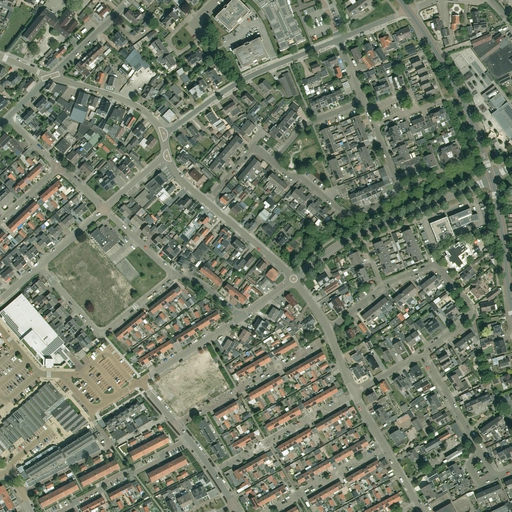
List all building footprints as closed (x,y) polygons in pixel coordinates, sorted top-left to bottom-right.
[(221,13),(217,17),(218,18),(219,19),(218,20),(223,25),(228,30),(229,29),(230,30),(231,31),(235,27),(239,24),(237,22),(239,20),(241,18),(242,20),(247,15),(250,12),(244,5),(238,0),(235,0),(235,1),(234,0),(233,0),(230,3),(227,7),(228,7),(227,9),(226,10),(225,9),(221,13)] [(260,8),(261,10),(262,11),(264,14),(265,16),(267,19),(270,25),(281,52),(290,48),(289,47),(296,44),(297,45),(305,41),(292,14),(290,15),(289,12),(287,6),(285,0),(252,0),(256,3),(258,6),(260,8)] [(370,6),(366,0),(360,0),(359,1),(364,9),(368,6),(369,7),(370,6)] [(359,1),(353,5),(359,14),(361,12),(360,12),(364,9),(359,1)] [(103,5),(98,10),(102,13),(103,12),(107,15),(110,12),(103,5)] [(359,14),(353,5),(347,10),(353,17),(357,14),(357,15),(359,14)] [(168,16),(174,22),(178,18),(177,17),(181,13),(175,7),(173,9),(174,10),(168,16)] [(53,13),(46,8),(23,36),(30,42),(46,22),(66,39),(72,31),(78,23),(72,18),(75,14),(68,8),(58,21),(54,18),(55,17),(51,14),(53,13)] [(102,13),(98,10),(96,8),(93,11),(95,12),(95,13),(102,20),(107,15),(103,12),(102,13)] [(135,16),(129,10),(125,15),(135,24),(139,20),(140,21),(143,17),(138,12),(135,16)] [(0,13),(0,14),(0,16),(1,17),(6,19),(9,20),(12,13),(9,11),(7,16),(4,15),(5,12),(2,11),(1,13),(0,13)] [(149,16),(147,13),(145,12),(142,15),(147,20),(144,24),(146,27),(152,23),(149,19),(149,18),(150,17),(149,16)] [(174,22),(168,16),(163,21),(162,20),(160,22),(166,28),(170,24),(171,25),(174,22)] [(435,28),(436,31),(439,30),(439,27),(441,27),(441,26),(442,25),(443,24),(442,22),(441,21),(440,22),(439,19),(433,20),(435,28)] [(479,22),(473,23),(474,30),(486,29),(485,22),(479,23),(479,22)] [(404,44),(408,42),(406,38),(412,36),(408,27),(401,30),(402,31),(396,34),(401,45),(404,44)] [(127,42),(125,40),(118,32),(115,35),(116,36),(111,41),(117,48),(119,45),(121,48),(127,42)] [(77,33),(73,37),(77,41),(82,37),(77,33)] [(480,38),(471,42),(472,45),(473,48),(472,48),(477,55),(482,62),(500,48),(501,49),(502,50),(510,44),(509,43),(509,41),(508,40),(507,40),(506,39),(505,37),(504,38),(502,36),(500,33),(497,36),(493,39),(492,40),(491,37),(490,34),(480,38)] [(149,41),(146,36),(133,46),(136,50),(149,41)] [(395,42),(392,44),(389,36),(386,37),(379,39),(381,43),(383,49),(385,48),(387,52),(394,49),(395,50),(398,49),(395,42)] [(235,50),(236,53),(235,54),(241,66),(242,66),(244,69),(254,64),(254,62),(257,61),(257,62),(266,58),(265,57),(268,55),(260,38),(250,43),(250,45),(245,47),(245,46),(235,50)] [(151,44),(158,53),(164,48),(158,39),(151,44)] [(108,43),(105,46),(111,51),(114,49),(108,43)] [(364,47),(363,47),(364,49),(364,50),(366,50),(367,53),(368,56),(369,55),(370,55),(371,57),(372,59),(375,57),(378,56),(381,61),(384,65),(387,64),(390,63),(389,61),(388,60),(388,59),(384,54),(380,48),(377,50),(374,52),(372,48),(370,43),(367,44),(364,46),(364,47)] [(502,50),(500,48),(482,62),(486,67),(490,72),(496,80),(511,71),(511,63),(509,60),(511,58),(511,45),(510,44),(502,50)] [(101,57),(103,59),(106,56),(102,52),(104,51),(99,45),(94,49),(101,57)] [(405,48),(408,54),(416,51),(413,45),(405,48)] [(57,48),(55,51),(56,53),(54,56),(57,59),(60,57),(66,51),(62,47),(59,50),(57,48)] [(362,57),(358,48),(351,51),(357,65),(359,64),(357,59),(362,57)] [(55,51),(54,50),(53,51),(51,49),(44,56),(46,58),(51,53),(52,54),(46,60),(48,61),(45,64),(50,70),(59,61),(57,59),(54,56),(56,53),(55,51)] [(94,49),(89,53),(95,59),(97,57),(99,59),(98,59),(100,62),(103,59),(101,57),(94,49)] [(133,69),(134,68),(139,63),(145,70),(149,66),(135,49),(134,49),(134,50),(132,52),(130,53),(125,60),(133,69)] [(205,57),(200,49),(196,52),(196,53),(186,60),(190,66),(197,61),(198,62),(205,57)] [(459,59),(465,56),(462,50),(456,52),(459,59)] [(89,53),(85,58),(92,65),(91,66),(93,68),(96,66),(92,61),(93,60),(97,65),(98,63),(95,59),(89,53)] [(158,58),(156,59),(157,61),(159,62),(160,63),(161,64),(163,64),(164,63),(165,63),(167,66),(169,69),(167,70),(169,72),(171,70),(174,68),(173,66),(174,65),(175,64),(172,60),(169,55),(167,56),(166,58),(164,56),(163,54),(160,57),(158,58)] [(370,60),(368,57),(367,55),(361,59),(369,70),(375,66),(370,60)] [(339,66),(338,63),(336,57),(329,60),(331,66),(334,65),(335,67),(339,66)] [(92,65),(85,58),(80,62),(85,68),(88,65),(92,70),(93,68),(91,66),(92,65)] [(85,76),(89,72),(85,68),(80,62),(75,66),(78,69),(77,70),(79,72),(80,71),(80,72),(81,71),(85,76)] [(320,78),(328,75),(326,70),(324,68),(320,69),(318,64),(311,67),(314,73),(317,72),(318,74),(319,74),(320,78)] [(115,72),(119,68),(116,65),(112,71),(107,67),(104,71),(109,76),(113,71),(115,72)] [(95,70),(98,73),(96,82),(102,84),(104,74),(99,73),(101,68),(99,66),(95,70)] [(122,66),(117,71),(125,78),(129,73),(127,71),(122,66)] [(179,76),(185,73),(182,68),(176,72),(179,76)] [(339,68),(334,70),(338,79),(343,77),(339,68)] [(210,77),(216,85),(222,81),(221,81),(222,80),(223,79),(221,76),(220,76),(219,77),(216,73),(213,69),(210,72),(212,76),(210,77)] [(371,74),(376,72),(375,69),(370,71),(370,70),(368,71),(369,72),(366,73),(368,80),(372,79),(369,73),(371,72),(371,74)] [(292,96),(293,97),(297,95),(289,73),(284,75),(285,77),(279,80),(283,87),(284,87),(288,98),(292,96)] [(20,80),(21,79),(16,74),(8,81),(13,86),(18,82),(19,82),(20,80)] [(109,82),(107,86),(111,87),(115,88),(116,84),(118,80),(116,79),(116,78),(116,77),(116,76),(113,75),(111,74),(110,76),(110,77),(109,82)] [(500,85),(511,80),(508,74),(497,80),(500,85)] [(151,80),(148,85),(150,86),(153,82),(159,77),(157,75),(151,80)] [(390,84),(394,83),(396,89),(403,86),(402,85),(405,84),(403,78),(400,79),(399,77),(395,79),(394,76),(388,78),(390,84)] [(0,84),(2,87),(3,88),(8,82),(4,78),(0,82),(0,84)] [(384,85),(381,86),(385,94),(391,91),(389,87),(388,83),(387,83),(386,81),(386,78),(385,78),(384,79),(382,79),(383,82),(384,85)] [(18,88),(21,90),(23,88),(28,92),(36,83),(31,79),(26,85),(24,82),(18,88)] [(199,84),(194,87),(200,96),(205,93),(203,89),(207,87),(202,80),(198,82),(199,84)] [(265,81),(259,85),(266,93),(272,88),(265,81)] [(49,83),(45,89),(54,95),(55,92),(58,94),(59,92),(63,95),(67,88),(55,85),(50,82),(49,83)] [(385,94),(381,86),(378,87),(376,82),(372,83),(374,88),(375,88),(378,96),(385,94)] [(167,91),(165,93),(170,98),(172,96),(173,97),(169,101),(177,109),(184,102),(179,97),(180,96),(178,95),(180,93),(186,98),(187,97),(174,84),(170,89),(173,92),(172,94),(169,90),(168,91),(167,91)] [(164,94),(165,93),(167,91),(169,89),(165,85),(158,93),(162,96),(164,94)] [(142,97),(147,101),(150,97),(151,97),(152,95),(152,94),(154,90),(148,86),(148,87),(146,86),(142,93),(144,94),(142,97)] [(511,109),(494,86),(482,96),(494,113),(491,115),(511,142),(511,109)] [(200,96),(194,87),(188,92),(192,97),(193,96),(195,100),(200,96)] [(344,90),(344,88),(340,89),(340,90),(335,92),(339,101),(344,98),(343,96),(347,95),(344,90)] [(335,92),(330,95),(333,103),(339,101),(335,92)] [(75,103),(70,117),(69,119),(82,124),(88,110),(83,108),(84,107),(85,105),(86,102),(85,102),(86,100),(89,102),(91,97),(88,96),(80,93),(77,99),(76,103),(75,102),(75,103)] [(255,100),(255,101),(247,93),(242,98),(249,106),(251,108),(257,102),(255,100)] [(325,96),(324,97),(328,105),(330,104),(333,103),(330,95),(329,94),(329,93),(327,93),(326,94),(326,95),(327,96),(325,96)] [(271,95),(266,100),(270,104),(275,99),(271,95)] [(320,95),(317,96),(322,108),(328,105),(324,97),(322,98),(320,95)] [(312,99),(309,101),(310,105),(312,109),(314,108),(315,107),(316,108),(316,110),(317,110),(317,111),(319,110),(320,110),(320,109),(322,108),(320,102),(317,96),(316,97),(314,97),(315,98),(312,99)] [(70,117),(75,103),(70,101),(69,104),(59,97),(56,102),(59,104),(66,109),(64,113),(68,117),(70,117)] [(97,99),(91,97),(89,102),(86,100),(85,102),(86,102),(85,105),(94,108),(97,99)] [(39,103),(47,111),(50,114),(51,112),(51,111),(48,107),(50,105),(48,103),(43,98),(39,103)] [(270,104),(265,100),(261,103),(266,108),(270,104)] [(98,109),(97,113),(101,115),(101,113),(106,115),(108,109),(109,109),(110,105),(110,104),(103,101),(100,110),(98,109)] [(171,106),(166,101),(161,107),(157,111),(161,115),(161,114),(161,115),(171,106)] [(47,111),(39,103),(34,107),(39,112),(42,109),(45,113),(47,111)] [(227,114),(230,112),(233,117),(240,113),(234,103),(224,109),(227,114)] [(253,117),(254,119),(255,119),(258,116),(256,115),(262,107),(258,103),(249,113),(253,117)] [(289,108),(292,111),(288,115),(295,121),(299,116),(296,114),(298,112),(297,111),(300,109),(293,103),(289,108)] [(171,106),(161,115),(162,116),(161,117),(168,124),(171,121),(170,120),(175,114),(171,110),(173,108),(171,106)] [(102,131),(113,137),(116,132),(118,129),(121,121),(123,118),(126,111),(118,108),(117,109),(116,110),(113,109),(109,119),(102,131)] [(452,125),(450,120),(448,114),(444,116),(442,110),(436,113),(439,120),(441,124),(448,121),(450,126),(452,125)] [(26,115),(38,126),(40,124),(35,119),(37,117),(37,116),(31,111),(26,115)] [(64,113),(63,112),(57,118),(57,119),(62,124),(66,128),(71,123),(66,119),(67,118),(69,119),(70,117),(68,117),(64,113)] [(212,125),(213,125),(215,129),(217,128),(218,130),(219,132),(226,127),(223,123),(220,120),(218,121),(212,112),(206,116),(212,125)] [(439,120),(436,113),(430,115),(431,119),(429,121),(431,127),(433,132),(435,131),(434,127),(438,125),(437,121),(439,120)] [(26,115),(22,120),(24,122),(23,123),(25,126),(27,124),(28,126),(31,124),(35,129),(38,126),(26,115)] [(295,121),(288,115),(286,117),(284,115),(282,118),(291,126),(295,121)] [(360,115),(358,116),(351,119),(347,121),(348,123),(352,121),(353,124),(360,121),(359,118),(361,117),(360,115)] [(124,126),(129,129),(135,119),(130,116),(126,123),(124,126)] [(229,117),(224,120),(230,126),(234,124),(229,117)] [(291,126),(282,118),(280,120),(282,122),(280,124),(287,130),(291,126)] [(423,118),(418,120),(421,128),(423,127),(424,130),(431,127),(429,121),(428,121),(429,122),(425,123),(423,118)] [(62,124),(57,119),(53,123),(58,128),(62,124)] [(102,120),(101,124),(99,123),(97,127),(102,131),(107,122),(102,120)] [(421,128),(418,120),(412,122),(414,128),(411,129),(413,134),(422,131),(421,128)] [(249,121),(247,123),(245,125),(252,131),(256,127),(250,122),(249,121)] [(353,124),(354,126),(347,130),(347,132),(364,125),(363,123),(362,123),(360,121),(353,124)] [(90,123),(87,126),(87,127),(91,128),(90,129),(103,137),(106,133),(119,146),(121,147),(123,143),(114,137),(113,137),(102,131),(97,127),(93,125),(90,123)] [(62,124),(58,128),(56,131),(61,135),(67,129),(66,128),(62,124)] [(87,127),(87,126),(85,126),(80,124),(78,132),(76,135),(81,139),(90,129),(91,128),(87,127)] [(146,132),(144,130),(146,129),(141,124),(133,133),(138,138),(139,139),(146,132)] [(276,125),(274,127),(276,129),(283,135),(287,130),(280,124),(278,126),(276,125)] [(200,137),(197,133),(198,132),(193,125),(188,130),(193,136),(196,140),(200,137)] [(232,128),(238,133),(241,130),(234,125),(232,128)] [(252,131),(245,125),(243,128),(241,126),(239,128),(249,136),(252,131)] [(364,125),(347,132),(351,130),(352,132),(356,131),(357,133),(364,130),(363,127),(365,127),(364,125)] [(324,136),(331,133),(330,130),(334,129),(333,126),(329,128),(320,132),(321,134),(323,133),(324,136)] [(400,128),(399,128),(397,126),(389,129),(390,132),(386,133),(387,136),(399,130),(401,130),(400,128)] [(114,137),(123,143),(124,142),(119,139),(124,130),(119,127),(114,137)] [(272,129),(268,134),(275,140),(277,137),(279,139),(283,135),(276,129),(274,127),(272,129)] [(89,142),(82,149),(87,153),(94,146),(101,138),(96,133),(96,134),(90,130),(83,137),(89,142)] [(366,133),(364,130),(357,133),(358,136),(354,138),(355,140),(368,134),(367,132),(366,133)] [(399,130),(387,136),(388,138),(392,136),(393,139),(401,135),(399,130)] [(47,131),(46,133),(41,138),(46,142),(52,135),(47,131)] [(324,136),(325,138),(322,139),(323,142),(337,136),(340,135),(339,135),(338,133),(332,135),(331,133),(324,136)] [(10,140),(5,134),(0,138),(0,150),(6,145),(13,152),(17,156),(23,151),(19,147),(19,146),(11,139),(10,140)] [(106,134),(105,136),(114,145),(116,143),(106,134)] [(182,134),(177,138),(180,142),(179,143),(181,144),(183,145),(182,145),(184,148),(186,147),(188,145),(186,142),(188,141),(182,134)] [(369,136),(368,134),(355,140),(356,142),(360,140),(361,143),(368,140),(367,137),(369,136)] [(56,139),(52,135),(46,142),(50,146),(56,139)] [(401,135),(393,139),(394,141),(390,143),(391,145),(397,143),(398,145),(403,143),(402,141),(403,140),(401,135)] [(230,138),(242,147),(244,145),(242,144),(244,142),(237,136),(235,138),(232,136),(230,138)] [(337,136),(323,142),(324,143),(324,144),(326,144),(327,143),(327,144),(328,146),(331,144),(335,143),(335,141),(334,140),(336,139),(338,138),(337,136)] [(141,141),(139,144),(143,148),(144,149),(147,145),(151,148),(154,145),(157,141),(154,139),(151,137),(149,139),(147,141),(144,138),(141,141)] [(129,153),(138,141),(135,138),(129,145),(129,144),(124,150),(129,153)] [(242,147),(230,138),(229,140),(232,142),(230,144),(237,150),(239,147),(240,149),(242,147)] [(62,155),(70,146),(63,139),(55,148),(62,155)] [(197,145),(191,139),(189,141),(194,147),(197,145)] [(237,150),(230,144),(228,146),(223,142),(221,144),(235,155),(237,153),(235,152),(237,150)] [(328,149),(326,149),(327,150),(327,151),(341,146),(343,145),(343,144),(343,143),(342,142),(339,144),(336,145),(336,144),(335,143),(331,144),(328,146),(328,147),(329,148),(328,149)] [(399,147),(393,150),(394,153),(398,151),(399,153),(403,152),(407,150),(405,145),(404,145),(403,143),(398,145),(399,147)] [(455,143),(452,144),(446,146),(449,153),(452,152),(454,158),(461,155),(456,143),(455,143)] [(235,155),(221,144),(220,146),(225,150),(223,152),(230,158),(232,156),(233,157),(235,155)] [(119,146),(117,149),(118,150),(118,151),(123,156),(126,153),(121,147),(119,146)] [(341,146),(327,151),(328,153),(330,152),(331,155),(339,152),(338,149),(342,148),(341,146)] [(449,153),(446,146),(441,148),(442,152),(438,154),(442,163),(449,160),(446,154),(449,153)] [(349,156),(350,159),(356,156),(369,151),(369,149),(367,149),(366,147),(358,150),(359,152),(355,154),(355,153),(352,154),(349,156)] [(72,152),(66,158),(74,165),(75,166),(78,164),(76,162),(79,159),(80,157),(79,156),(80,155),(83,158),(87,154),(87,153),(82,149),(81,148),(76,153),(75,152),(73,151),(72,152)] [(93,149),(85,158),(87,160),(93,154),(95,152),(93,149)] [(185,150),(180,155),(183,158),(184,157),(194,166),(196,163),(198,162),(185,150)] [(398,156),(393,159),(394,161),(397,160),(403,157),(409,154),(407,150),(403,152),(399,153),(397,154),(398,156)] [(139,156),(132,151),(129,155),(136,160),(139,156)] [(361,157),(362,159),(370,156),(368,153),(370,153),(369,151),(356,156),(357,158),(361,157)] [(230,158),(223,152),(221,154),(218,152),(217,154),(228,163),(230,161),(228,160),(230,158)] [(403,157),(397,160),(398,162),(400,161),(401,163),(404,162),(407,161),(410,160),(411,159),(414,158),(412,153),(409,154),(403,157)] [(228,163),(217,154),(215,156),(218,158),(216,160),(223,166),(225,164),(227,165),(228,163)] [(177,158),(177,159),(184,166),(188,162),(183,158),(180,155),(180,156),(179,155),(177,158)] [(434,158),(432,155),(423,158),(425,162),(428,169),(436,165),(433,159),(434,158)] [(362,159),(363,162),(356,165),(357,167),(373,160),(372,158),(371,159),(370,156),(362,159)] [(29,158),(27,160),(32,165),(35,168),(39,173),(44,169),(43,168),(45,165),(40,159),(37,162),(40,164),(37,166),(34,163),(29,158)] [(120,161),(129,170),(134,165),(127,159),(125,161),(122,158),(120,161)] [(255,158),(253,161),(251,159),(250,161),(261,171),(263,169),(260,167),(262,164),(255,158)] [(110,159),(109,159),(106,162),(112,168),(116,165),(110,159)] [(341,160),(337,161),(336,159),(329,162),(330,164),(328,165),(329,167),(344,161),(342,162),(341,160)] [(98,171),(106,162),(104,160),(96,168),(98,171)] [(212,160),(210,162),(222,171),(223,169),(222,168),(223,166),(216,160),(214,162),(212,160)] [(373,160),(357,167),(358,169),(365,166),(366,169),(369,168),(371,171),(376,169),(375,165),(374,166),(372,163),(374,162),(373,160)] [(120,166),(118,169),(124,175),(129,170),(120,161),(117,164),(120,166)] [(248,163),(250,165),(248,167),(255,172),(257,170),(260,173),(261,171),(250,161),(248,163)] [(83,173),(89,166),(85,162),(78,169),(83,173)] [(198,162),(196,163),(203,170),(201,172),(209,180),(213,176),(198,162)] [(222,171),(210,162),(209,164),(211,166),(209,168),(216,174),(218,172),(220,173),(222,171)] [(342,162),(329,167),(329,168),(329,169),(330,169),(331,169),(332,170),(333,171),(340,168),(340,167),(339,166),(341,165),(343,164),(343,163),(342,162)] [(107,169),(108,170),(110,167),(109,166),(107,164),(100,170),(103,173),(107,169)] [(35,177),(30,172),(26,176),(25,175),(27,173),(25,171),(25,172),(20,166),(18,168),(30,181),(35,177)] [(94,170),(89,166),(83,173),(87,177),(94,170)] [(202,177),(194,169),(192,167),(191,169),(192,171),(189,175),(197,182),(202,177)] [(255,172),(248,167),(246,169),(245,168),(243,169),(254,179),(255,180),(256,180),(257,179),(256,178),(256,177),(253,175),(255,172)] [(30,181),(18,168),(16,169),(21,174),(18,176),(22,180),(21,181),(26,185),(30,181)] [(35,168),(30,172),(35,177),(39,173),(35,168)] [(333,171),(334,174),(332,175),(332,177),(352,169),(346,171),(345,169),(341,171),(340,168),(333,171)] [(254,179),(243,169),(242,171),(243,172),(241,175),(248,181),(250,178),(253,181),(254,179)] [(353,171),(352,169),(332,177),(333,179),(335,178),(336,181),(344,178),(343,175),(353,171)] [(103,181),(100,184),(106,191),(115,184),(112,180),(115,177),(109,171),(106,174),(107,175),(102,180),(103,181)] [(162,173),(154,179),(159,185),(158,186),(159,188),(157,189),(152,194),(153,195),(154,194),(155,195),(160,191),(163,188),(161,186),(161,187),(160,187),(168,180),(162,173)] [(267,179),(270,181),(266,185),(268,186),(277,175),(276,174),(275,175),(272,173),(267,179)] [(26,185),(21,181),(17,184),(14,181),(16,180),(11,174),(9,176),(21,189),(26,185)] [(248,181),(241,175),(240,177),(238,176),(236,178),(248,187),(249,185),(246,183),(248,181)] [(279,177),(277,175),(268,186),(270,188),(273,184),(275,186),(280,180),(278,178),(279,177)] [(21,189),(9,176),(8,177),(11,181),(8,184),(8,183),(6,185),(12,192),(14,191),(17,193),(21,189)] [(378,177),(376,178),(378,184),(381,192),(382,194),(385,193),(384,191),(386,190),(385,186),(390,183),(389,180),(389,179),(387,176),(382,178),(383,182),(380,183),(378,177)] [(159,185),(154,179),(145,187),(151,193),(148,196),(146,197),(149,201),(151,199),(154,197),(153,196),(155,195),(154,194),(153,195),(152,194),(157,189),(159,188),(158,186),(159,185)] [(280,180),(275,186),(277,188),(274,191),(276,193),(285,182),(283,180),(282,182),(280,180)] [(58,181),(53,186),(60,194),(61,193),(58,190),(62,186),(58,181)] [(287,184),(285,182),(276,193),(278,195),(281,191),(283,193),(288,187),(286,185),(287,184)] [(371,187),(369,188),(372,196),(374,195),(375,197),(378,196),(372,182),(369,183),(371,187)] [(374,182),(372,182),(378,196),(380,195),(379,193),(381,192),(378,184),(376,185),(374,182)] [(232,192),(235,189),(229,183),(226,187),(232,192)] [(160,192),(156,196),(158,197),(159,199),(162,197),(164,194),(167,197),(167,196),(171,192),(175,188),(173,186),(171,184),(170,185),(169,187),(168,186),(166,188),(165,189),(164,188),(160,192)] [(13,197),(2,185),(0,186),(0,195),(7,202),(13,197)] [(372,196),(369,188),(366,189),(365,185),(362,186),(368,200),(370,199),(370,197),(372,196)] [(53,186),(49,190),(53,194),(55,192),(58,195),(60,194),(53,186)] [(368,200),(362,186),(360,187),(361,191),(359,192),(362,200),(365,199),(366,201),(368,200)] [(295,199),(304,189),(302,187),(299,191),(296,189),(295,191),(292,189),(285,197),(288,200),(291,196),(295,199)] [(304,189),(295,199),(299,202),(305,196),(303,194),(306,190),(304,189)] [(49,190),(44,193),(57,208),(58,206),(53,200),(51,201),(49,198),(53,194),(49,190)] [(240,193),(236,196),(237,197),(242,201),(249,193),(245,190),(243,192),(242,190),(240,193)] [(356,193),(355,190),(353,191),(354,193),(354,194),(355,196),(358,204),(361,203),(360,201),(362,200),(359,192),(356,193)] [(354,193),(353,191),(350,191),(352,195),(349,196),(353,204),(355,203),(356,205),(358,204),(355,196),(354,194),(354,193)] [(256,200),(257,201),(259,199),(255,196),(256,195),(253,192),(250,195),(255,200),(256,200)] [(57,208),(44,193),(40,198),(41,199),(44,202),(46,200),(48,202),(49,201),(55,209),(57,208)] [(236,196),(232,193),(231,194),(230,194),(229,195),(228,195),(227,194),(226,194),(224,195),(220,200),(221,201),(220,201),(220,202),(222,204),(223,203),(225,205),(229,201),(230,202),(234,198),(235,199),(237,197),(236,196)] [(66,200),(61,194),(59,195),(64,201),(65,201),(66,202),(67,201),(66,200)] [(305,196),(299,202),(301,205),(296,211),(300,214),(302,211),(309,202),(307,201),(312,196),(309,194),(306,197),(305,196)] [(157,199),(155,197),(143,208),(147,211),(148,210),(147,209),(157,199)] [(128,209),(131,206),(132,204),(135,201),(131,198),(128,201),(130,202),(129,204),(126,207),(124,205),(119,211),(123,214),(128,209)] [(184,207),(186,209),(184,212),(187,215),(188,214),(191,217),(196,212),(193,210),(197,206),(187,198),(184,202),(182,200),(177,205),(181,209),(184,207)] [(272,210),(276,205),(269,198),(266,201),(270,205),(269,207),(272,210)] [(44,202),(41,199),(35,203),(39,207),(40,208),(42,205),(45,203),(44,202)] [(311,204),(309,202),(302,211),(304,213),(307,210),(311,213),(320,202),(318,201),(314,204),(312,203),(311,204)] [(39,207),(35,203),(34,202),(30,207),(36,213),(37,214),(40,212),(37,209),(39,207)] [(236,216),(241,211),(242,212),(245,209),(238,202),(236,205),(235,205),(231,210),(236,216)] [(321,204),(320,202),(311,213),(315,216),(320,209),(318,208),(321,204)] [(82,204),(78,208),(83,213),(87,210),(82,204)] [(129,210),(128,209),(123,214),(127,218),(131,213),(133,215),(141,207),(137,204),(132,210),(131,209),(130,209),(129,210)] [(70,211),(65,205),(62,208),(68,215),(71,213),(72,212),(70,211)] [(164,213),(169,208),(166,205),(161,210),(164,213)] [(25,211),(30,215),(31,217),(36,213),(30,207),(25,211)] [(141,207),(133,215),(135,217),(130,221),(134,225),(141,218),(138,216),(144,210),(141,207)] [(320,209),(315,216),(314,217),(318,220),(319,219),(328,209),(326,207),(322,211),(320,209)] [(76,214),(79,217),(79,216),(83,213),(78,208),(75,211),(74,212),(76,214)] [(277,208),(273,213),(278,216),(281,212),(277,208)] [(328,209),(319,219),(313,226),(316,229),(318,227),(318,226),(320,224),(323,227),(327,222),(324,221),(328,216),(326,214),(329,210),(328,209)] [(472,214),(470,209),(449,217),(452,225),(455,223),(457,226),(457,227),(456,227),(457,228),(479,219),(478,215),(472,216),(471,214),(472,214)] [(262,211),(258,215),(265,222),(272,214),(271,213),(269,215),(263,210),(262,211)] [(25,211),(21,215),(25,220),(30,215),(25,211)] [(55,218),(59,224),(61,222),(58,218),(59,217),(56,213),(53,216),(55,218)] [(66,214),(64,216),(70,224),(75,220),(70,215),(69,217),(66,214)] [(152,217),(151,216),(149,214),(144,220),(147,223),(152,217)] [(25,220),(21,215),(16,219),(21,224),(25,220)] [(208,217),(205,215),(203,218),(202,217),(197,222),(200,224),(201,222),(204,224),(204,225),(207,222),(210,219),(209,219),(210,218),(208,217)] [(70,224),(64,216),(60,219),(63,222),(62,223),(66,228),(70,224)] [(152,217),(147,223),(150,226),(148,225),(147,226),(142,232),(146,235),(153,228),(151,225),(155,220),(152,217)] [(438,221),(430,224),(434,233),(437,242),(446,239),(454,235),(453,232),(452,229),(454,228),(456,227),(457,227),(457,226),(454,227),(451,228),(449,223),(447,217),(438,221)] [(59,224),(55,218),(51,222),(54,225),(52,227),(58,235),(62,231),(57,225),(59,224)] [(141,218),(134,225),(138,228),(145,221),(141,218)] [(21,224),(16,219),(12,223),(16,228),(21,224)] [(257,225),(256,223),(257,221),(255,219),(253,221),(250,225),(248,223),(245,226),(251,232),(257,225)] [(197,227),(192,222),(189,227),(194,231),(197,227)] [(204,229),(200,233),(202,235),(201,236),(203,237),(209,230),(209,229),(212,226),(207,222),(204,225),(204,224),(202,227),(204,229)] [(16,228),(12,223),(7,228),(12,232),(16,228)] [(157,231),(159,232),(164,226),(162,224),(158,228),(155,225),(153,228),(146,235),(149,239),(157,231)] [(272,227),(268,224),(267,226),(265,225),(262,228),(263,229),(268,233),(267,234),(270,237),(275,231),(275,230),(277,228),(274,225),(272,227)] [(283,229),(288,234),(293,229),(288,224),(283,229)] [(97,227),(89,235),(102,250),(102,249),(105,253),(121,240),(115,234),(114,235),(107,226),(105,228),(103,226),(99,229),(97,227)] [(164,226),(159,232),(161,235),(160,235),(158,237),(153,242),(157,246),(164,238),(165,237),(162,235),(167,229),(164,226)] [(58,235),(52,227),(49,229),(50,230),(49,231),(51,232),(50,233),(54,239),(58,235)] [(213,245),(216,248),(220,243),(222,241),(224,239),(223,239),(222,238),(226,235),(229,231),(225,228),(219,235),(220,236),(216,241),(213,245)] [(405,238),(413,235),(411,230),(402,233),(404,236),(402,236),(403,239),(405,238)] [(222,241),(220,243),(222,244),(223,246),(224,246),(225,247),(228,244),(231,240),(230,239),(229,238),(231,236),(232,234),(231,232),(229,231),(226,235),(222,238),(223,239),(224,239),(222,241)] [(39,237),(46,246),(48,244),(50,242),(46,237),(44,234),(43,233),(43,234),(41,235),(39,237)] [(282,233),(280,235),(277,238),(278,239),(276,242),(281,246),(281,247),(284,244),(285,244),(289,239),(282,233)] [(211,234),(204,242),(208,246),(214,238),(215,237),(211,234)] [(299,234),(291,243),(285,250),(290,254),(297,247),(296,246),(303,238),(299,234)] [(19,235),(14,239),(18,243),(23,239),(19,235)] [(200,238),(199,238),(196,235),(191,239),(195,243),(200,238)] [(414,237),(413,235),(405,238),(403,239),(404,241),(405,240),(407,243),(411,242),(415,240),(414,237)] [(39,237),(38,237),(36,238),(34,236),(30,239),(34,244),(36,242),(42,249),(46,246),(39,237)] [(34,244),(30,239),(28,237),(23,241),(24,242),(22,243),(24,245),(28,241),(32,245),(34,244)] [(164,238),(157,246),(160,249),(166,244),(165,243),(166,242),(165,241),(167,240),(164,238),(165,238),(165,237),(164,238)] [(174,238),(168,244),(170,246),(164,253),(168,256),(176,248),(172,245),(176,241),(177,241),(179,239),(177,238),(176,240),(174,238)] [(12,244),(8,247),(11,250),(18,243),(13,239),(10,242),(12,244)] [(237,250),(242,244),(237,240),(232,246),(237,250)] [(411,242),(407,243),(408,246),(406,247),(407,249),(405,249),(405,250),(417,245),(415,240),(411,242)] [(382,241),(374,245),(376,250),(384,247),(386,246),(385,243),(383,244),(382,241)] [(199,247),(192,255),(195,258),(197,259),(198,260),(199,260),(202,256),(205,252),(209,248),(208,247),(203,242),(199,247)] [(455,246),(454,245),(446,251),(449,255),(446,258),(453,267),(455,266),(458,270),(466,264),(464,261),(471,255),(468,251),(470,250),(464,242),(460,245),(459,243),(455,246)] [(246,248),(242,244),(237,250),(233,254),(236,256),(239,252),(241,254),(246,248)] [(30,245),(27,248),(34,256),(38,253),(34,247),(33,248),(30,245)] [(417,245),(405,250),(408,254),(411,253),(419,250),(417,245)] [(384,247),(376,250),(378,255),(386,252),(385,248),(387,248),(386,246),(384,247)] [(34,256),(27,248),(25,250),(24,249),(22,250),(20,248),(18,250),(20,252),(23,256),(25,255),(30,260),(34,256)] [(176,248),(168,256),(172,260),(177,254),(180,251),(177,248),(176,248)] [(419,250),(411,253),(412,256),(410,257),(411,259),(421,255),(419,250)] [(390,256),(388,251),(386,252),(378,255),(380,260),(390,256)] [(182,267),(187,269),(190,263),(191,261),(190,261),(193,256),(192,255),(193,254),(190,253),(188,256),(186,260),(182,267)] [(360,260),(357,253),(353,254),(353,255),(349,256),(354,267),(362,263),(360,260)] [(471,264),(473,266),(475,265),(475,264),(482,260),(484,259),(484,258),(485,258),(493,257),(493,253),(485,254),(473,262),(473,263),(471,264)] [(185,255),(183,258),(181,258),(178,264),(182,267),(186,260),(188,256),(185,255)] [(248,268),(250,265),(255,259),(250,255),(245,261),(242,258),(236,265),(240,268),(242,266),(244,268),(245,266),(248,268)] [(421,255),(411,259),(412,261),(414,260),(415,264),(423,260),(421,255)] [(18,256),(15,259),(22,267),(26,263),(21,258),(20,259),(18,256)] [(116,268),(118,265),(110,256),(107,259),(116,268)] [(391,258),(390,256),(380,260),(382,265),(390,262),(389,259),(391,258)] [(66,265),(63,267),(67,271),(69,274),(71,276),(71,275),(72,275),(73,276),(74,278),(75,277),(78,280),(94,298),(95,296),(97,295),(98,294),(100,293),(101,291),(103,290),(82,266),(83,265),(82,264),(81,265),(79,263),(74,257),(72,260),(70,258),(64,263),(66,265)] [(238,257),(235,260),(231,266),(233,268),(238,262),(241,259),(238,257)] [(6,262),(4,259),(1,261),(6,267),(3,270),(10,278),(14,274),(12,272),(14,270),(9,265),(6,262)] [(13,260),(12,261),(14,264),(13,265),(15,268),(18,271),(20,269),(22,267),(15,259),(13,260)] [(257,272),(259,269),(262,272),(267,265),(262,261),(259,265),(257,263),(251,269),(254,271),(255,270),(257,272)] [(207,262),(204,266),(200,271),(205,275),(209,270),(212,266),(214,268),(215,266),(214,264),(212,262),(210,265),(207,262)] [(390,262),(382,265),(384,270),(396,265),(395,263),(391,264),(390,262)] [(397,267),(396,265),(384,270),(386,275),(394,272),(393,269),(397,267)] [(100,307),(98,308),(103,315),(105,313),(107,316),(116,309),(115,308),(118,305),(117,304),(137,288),(139,290),(147,283),(145,281),(147,279),(142,273),(140,275),(138,272),(140,270),(138,267),(136,269),(134,266),(129,270),(125,274),(129,279),(107,297),(105,299),(98,304),(100,307)] [(228,266),(226,269),(227,271),(229,269),(230,270),(227,274),(230,277),(234,272),(235,271),(228,266)] [(358,278),(366,275),(364,269),(360,270),(359,267),(352,270),(354,276),(357,275),(358,278)] [(465,274),(461,277),(465,283),(472,277),(472,278),(477,275),(474,272),(470,267),(463,272),(465,274)] [(274,274),(276,271),(272,268),(266,275),(269,277),(269,278),(270,278),(272,275),(273,273),(274,274)] [(10,278),(3,270),(0,272),(2,275),(1,276),(5,281),(10,278)] [(209,270),(205,275),(210,279),(214,274),(209,270)] [(272,275),(270,278),(271,279),(274,281),(280,274),(276,271),(274,274),(273,273),(272,275)] [(251,274),(248,272),(245,277),(254,285),(257,282),(249,276),(251,274)] [(333,278),(330,280),(325,273),(316,280),(320,287),(323,284),(325,288),(332,283),(335,281),(333,278)] [(214,274),(210,279),(214,283),(218,277),(214,274)] [(366,275),(358,278),(359,281),(357,282),(359,288),(368,284),(367,281),(369,280),(366,275)] [(434,276),(430,279),(435,286),(437,288),(441,284),(434,276)] [(218,277),(214,283),(219,286),(223,281),(218,277)] [(261,288),(268,280),(265,278),(261,283),(260,282),(259,283),(260,284),(258,286),(261,288)] [(435,286),(430,279),(425,283),(431,290),(435,286)] [(471,284),(474,288),(470,291),(473,294),(474,294),(477,299),(484,294),(478,286),(481,284),(478,279),(471,284)] [(268,280),(261,288),(263,289),(270,282),(268,280)] [(30,288),(32,290),(34,292),(35,292),(35,291),(37,289),(40,287),(42,285),(43,285),(43,284),(42,283),(41,282),(40,283),(39,281),(34,285),(32,286),(30,288)] [(323,289),(326,294),(339,286),(336,281),(323,289)] [(431,290),(425,283),(420,287),(426,294),(431,290)] [(229,293),(233,288),(228,284),(224,289),(229,293)] [(239,300),(244,304),(245,303),(246,304),(249,301),(247,300),(247,299),(245,297),(248,294),(247,293),(251,288),(258,294),(260,292),(253,287),(253,286),(252,286),(251,284),(239,300)] [(35,298),(32,301),(33,302),(35,303),(37,302),(36,302),(43,296),(42,296),(41,295),(44,292),(46,290),(44,288),(42,285),(40,287),(37,289),(35,291),(37,294),(38,295),(39,296),(35,298)] [(240,293),(237,292),(234,297),(239,300),(249,287),(247,285),(244,290),(242,290),(240,293)] [(412,285),(408,289),(413,296),(418,292),(412,285)] [(183,297),(180,293),(183,292),(179,286),(174,290),(179,298),(180,299),(179,300),(180,302),(182,301),(183,302),(184,300),(182,298),(183,297)] [(344,287),(338,291),(342,296),(345,294),(348,292),(344,287)] [(233,288),(229,293),(234,297),(237,292),(233,288)] [(492,290),(493,292),(486,297),(489,301),(500,293),(497,289),(495,288),(492,290)] [(408,289),(403,293),(410,302),(413,300),(411,297),(413,296),(408,289)] [(179,298),(174,290),(169,294),(173,299),(175,297),(177,300),(179,298)] [(352,296),(351,293),(349,291),(348,292),(345,294),(347,297),(346,298),(350,303),(354,300),(352,296)] [(410,302),(403,293),(398,296),(404,303),(406,302),(408,304),(410,302)] [(21,294),(0,312),(0,317),(42,367),(61,367),(70,359),(63,352),(66,348),(63,344),(64,343),(63,342),(59,338),(23,296),(21,294)] [(45,297),(43,296),(36,302),(37,302),(40,306),(45,303),(46,305),(47,304),(54,298),(53,298),(54,297),(52,295),(51,295),(50,294),(45,297)] [(169,294),(164,298),(166,300),(168,303),(170,306),(172,305),(173,304),(170,301),(173,299),(169,294)] [(296,311),(293,308),(298,304),(295,301),(295,300),(290,294),(285,298),(290,304),(286,307),(291,315),(296,311)] [(331,302),(329,304),(330,307),(332,309),(334,308),(339,305),(338,303),(341,301),(340,301),(342,300),(342,296),(338,298),(336,295),(333,297),(330,299),(332,302),(331,302)] [(404,303),(398,296),(393,300),(397,305),(396,306),(400,310),(404,307),(402,305),(404,303)] [(187,302),(183,297),(182,298),(184,300),(186,303),(184,304),(187,308),(188,308),(193,305),(189,300),(187,302)] [(47,304),(49,306),(47,308),(49,310),(53,307),(57,303),(54,298),(47,304)] [(164,298),(159,301),(163,307),(168,303),(166,300),(164,298)] [(386,298),(381,302),(386,309),(388,311),(393,308),(391,305),(386,298)] [(206,306),(210,311),(212,310),(206,302),(208,301),(206,299),(203,301),(206,306)] [(339,305),(334,308),(337,314),(345,309),(343,306),(346,304),(343,300),(340,301),(341,301),(338,303),(339,305)] [(163,307),(159,301),(154,305),(158,310),(161,314),(159,315),(161,318),(162,316),(163,317),(165,315),(163,313),(163,312),(160,309),(163,307)] [(386,309),(381,302),(376,306),(382,313),(384,316),(386,314),(384,311),(386,309)] [(437,309),(432,302),(429,305),(434,312),(437,309)] [(441,309),(443,312),(448,319),(458,312),(453,304),(451,302),(441,309)] [(495,310),(493,302),(481,304),(483,312),(495,310)] [(154,305),(149,309),(153,314),(158,310),(154,305)] [(382,313),(376,306),(371,310),(377,317),(382,313)] [(50,312),(45,316),(47,318),(48,319),(53,315),(56,318),(60,315),(65,311),(61,307),(56,311),(52,314),(50,312)] [(272,310),(271,313),(277,316),(280,319),(282,315),(284,312),(282,311),(281,310),(280,312),(276,310),(273,308),(272,310)] [(221,317),(217,312),(215,313),(212,310),(210,312),(215,321),(221,317)] [(377,317),(371,310),(367,314),(373,321),(377,317)] [(429,313),(434,319),(438,316),(433,310),(429,313)] [(65,311),(60,315),(62,317),(59,320),(61,322),(69,316),(65,311)] [(292,321),(295,318),(287,311),(285,315),(288,318),(286,321),(289,323),(292,321)] [(144,312),(139,316),(143,321),(148,317),(149,319),(151,317),(148,313),(147,312),(145,314),(144,312)] [(209,317),(207,318),(210,324),(215,321),(210,312),(207,313),(209,317)] [(277,316),(271,313),(268,317),(274,321),(277,316)] [(396,320),(398,324),(405,319),(401,313),(397,316),(397,317),(394,319),(396,320)] [(373,321),(367,314),(362,317),(368,324),(369,325),(370,325),(371,324),(371,323),(370,322),(373,321)] [(143,321),(139,316),(134,320),(138,325),(141,323),(142,325),(145,323),(143,321)] [(315,328),(312,324),(316,322),(311,316),(303,322),(307,327),(305,328),(308,332),(315,328)] [(210,324),(207,318),(201,321),(205,327),(210,324)] [(410,318),(406,320),(411,326),(415,331),(418,329),(414,324),(410,318)] [(67,324),(65,326),(67,328),(68,330),(76,324),(74,322),(72,319),(70,322),(67,324)] [(259,319),(256,324),(262,327),(266,330),(268,327),(269,325),(265,323),(259,319)] [(134,320),(129,324),(134,329),(138,325),(134,320)] [(294,320),(289,324),(293,330),(299,327),(294,320)] [(418,329),(420,331),(425,327),(429,333),(436,328),(439,326),(435,320),(431,322),(430,320),(424,324),(423,323),(421,325),(418,321),(414,324),(418,329)] [(154,330),(155,332),(160,328),(159,327),(154,321),(151,323),(156,329),(154,330)] [(205,327),(201,321),(196,325),(200,330),(205,327)] [(368,330),(362,322),(358,325),(364,333),(368,330)] [(497,326),(497,323),(492,324),(492,326),(493,331),(490,331),(491,334),(488,334),(489,339),(497,338),(496,334),(502,333),(500,325),(497,326)] [(72,335),(80,329),(76,324),(68,330),(70,332),(69,334),(70,336),(72,334),(72,335)] [(129,324),(125,328),(129,333),(131,331),(134,335),(135,334),(136,333),(134,329),(129,324)] [(177,324),(175,325),(179,331),(181,334),(184,340),(189,337),(186,331),(183,333),(181,329),(180,329),(177,324)] [(262,327),(256,324),(254,328),(260,332),(258,335),(260,336),(265,339),(266,338),(264,337),(265,335),(263,333),(263,332),(264,332),(266,330),(262,327)] [(57,329),(54,332),(58,336),(59,337),(62,335),(61,334),(59,332),(61,330),(64,328),(62,325),(57,329)] [(200,330),(196,325),(191,328),(195,334),(200,330)] [(280,329),(275,325),(272,329),(270,333),(272,334),(276,331),(280,329)] [(125,328),(120,332),(124,337),(129,333),(125,328)] [(191,328),(186,331),(189,337),(195,334),(191,328)] [(356,331),(355,328),(352,329),(346,332),(349,340),(355,337),(353,332),(356,331)] [(416,343),(410,335),(405,339),(396,328),(394,330),(404,343),(406,342),(410,347),(416,343)] [(244,330),(241,334),(251,340),(253,337),(249,335),(251,334),(244,330)] [(416,331),(410,335),(416,343),(422,339),(416,331)] [(79,343),(87,337),(83,332),(78,336),(76,339),(79,343)] [(124,337),(120,332),(115,336),(119,341),(122,339),(124,342),(125,342),(127,340),(124,337)] [(285,336),(283,333),(281,334),(283,337),(281,338),(283,341),(284,340),(286,344),(283,346),(286,352),(292,349),(289,343),(287,340),(286,339),(286,337),(285,336)] [(468,336),(474,344),(478,341),(477,340),(472,333),(468,336)] [(181,334),(175,338),(178,342),(179,343),(184,340),(181,334)] [(251,340),(241,334),(241,335),(240,334),(239,335),(239,336),(239,337),(239,338),(245,342),(243,345),(244,346),(249,349),(253,347),(249,344),(251,340)] [(172,345),(170,341),(167,343),(163,336),(160,337),(162,341),(163,342),(168,350),(173,347),(172,345)] [(468,336),(463,339),(468,346),(470,349),(475,345),(474,344),(468,336)] [(74,348),(73,349),(76,353),(77,352),(82,349),(81,348),(82,347),(83,348),(86,345),(91,341),(87,337),(78,344),(78,345),(74,348)] [(178,342),(175,338),(175,337),(169,340),(170,341),(172,345),(178,342)] [(297,346),(294,340),(291,342),(289,338),(287,340),(289,343),(292,349),(297,346)] [(386,341),(391,350),(394,348),(399,355),(405,351),(400,342),(393,345),(390,339),(386,341)] [(468,346),(463,339),(459,342),(465,351),(467,350),(466,348),(468,346)] [(228,340),(226,344),(232,348),(235,350),(238,346),(235,344),(228,340)] [(278,340),(274,342),(281,355),(286,352),(283,346),(281,348),(279,344),(280,344),(278,340)] [(369,340),(364,342),(370,351),(374,349),(369,340)] [(492,340),(481,343),(482,348),(486,347),(486,345),(493,343),(492,340)] [(391,350),(386,341),(385,342),(386,344),(384,345),(388,351),(381,354),(386,362),(393,359),(388,351),(391,350)] [(506,352),(504,341),(495,343),(497,354),(506,352)] [(107,342),(102,347),(107,351),(112,347),(107,342)] [(162,346),(159,348),(163,353),(168,350),(163,342),(160,344),(162,346)] [(281,355),(274,342),(271,344),(270,344),(273,347),(274,347),(276,350),(273,352),(275,356),(276,358),(281,355)] [(465,351),(459,342),(454,346),(460,353),(462,351),(463,352),(465,351)] [(230,351),(233,353),(235,350),(232,348),(226,344),(223,349),(229,353),(230,351)] [(163,353),(159,348),(157,349),(155,347),(153,349),(154,351),(157,356),(163,353)] [(353,349),(355,351),(349,355),(352,358),(354,357),(356,359),(359,357),(360,358),(362,356),(356,347),(353,349)] [(157,356),(154,351),(149,354),(152,360),(157,356)] [(323,352),(317,356),(320,361),(326,358),(323,352)] [(449,359),(450,359),(446,352),(438,358),(441,363),(441,364),(449,359)] [(143,357),(147,363),(152,360),(149,354),(146,356),(145,354),(142,355),(143,357)] [(270,359),(268,355),(262,358),(266,364),(271,361),(270,359)] [(320,361),(317,356),(312,359),(315,364),(320,361)] [(147,363),(143,357),(138,361),(142,366),(147,363)] [(367,361),(373,370),(379,367),(373,357),(367,361)] [(500,357),(492,359),(494,366),(500,364),(501,369),(510,366),(508,359),(502,361),(500,357)] [(266,364),(262,358),(257,361),(260,367),(266,364)] [(312,359),(307,362),(312,371),(311,372),(312,375),(316,373),(314,370),(315,369),(313,366),(315,364),(312,359)] [(441,364),(441,363),(440,364),(443,369),(448,366),(450,369),(455,366),(454,363),(452,364),(449,359),(441,364)] [(241,361),(237,363),(244,376),(250,373),(246,367),(241,370),(239,366),(243,364),(241,361)] [(257,361),(252,364),(255,370),(260,367),(257,361)] [(304,363),(301,365),(303,368),(305,370),(306,373),(310,371),(311,372),(312,371),(308,364),(307,362),(304,363)] [(244,376),(237,363),(234,365),(236,369),(236,368),(239,372),(236,374),(239,379),(244,376)] [(252,364),(246,367),(250,373),(255,370),(252,364)] [(363,367),(361,368),(359,364),(349,370),(351,372),(353,371),(358,380),(365,375),(363,371),(365,370),(363,367)] [(305,370),(301,365),(296,368),(299,373),(305,370)] [(420,377),(422,375),(422,374),(423,374),(418,365),(411,369),(412,371),(410,372),(412,376),(414,375),(416,378),(419,376),(420,377)] [(182,368),(168,376),(188,410),(200,403),(198,400),(196,402),(182,377),(186,374),(182,368)] [(214,372),(194,383),(199,393),(222,380),(216,368),(213,370),(214,372)] [(299,373),(296,368),(291,371),(294,376),(299,373)] [(459,369),(453,372),(455,375),(449,379),(452,385),(460,381),(458,378),(463,375),(459,369)] [(294,376),(291,371),(285,374),(286,375),(289,379),(292,378),(293,379),(295,378),(294,376)] [(502,382),(504,381),(506,387),(511,384),(511,376),(507,378),(506,375),(500,378),(502,382)] [(280,387),(282,386),(281,384),(284,382),(281,378),(280,376),(275,380),(278,385),(280,387)] [(404,383),(400,376),(393,381),(400,390),(406,385),(409,389),(412,386),(407,381),(404,383)] [(278,385),(275,380),(270,383),(273,388),(276,387),(278,385)] [(417,384),(413,386),(415,388),(417,391),(418,390),(419,390),(418,388),(419,387),(421,386),(422,389),(424,391),(427,390),(431,388),(429,384),(427,381),(425,382),(423,383),(423,381),(422,380),(421,381),(420,381),(420,382),(417,384)] [(390,389),(385,381),(379,385),(384,393),(390,389)] [(460,381),(452,385),(456,391),(462,388),(464,391),(470,387),(466,381),(461,383),(460,381)] [(39,392),(51,406),(62,397),(50,383),(47,385),(45,384),(43,387),(43,388),(42,388),(39,390),(39,392)] [(273,388),(270,383),(265,386),(268,392),(273,388)] [(322,401),(312,383),(307,387),(309,391),(313,389),(311,387),(312,387),(315,392),(314,393),(317,396),(314,398),(317,404),(322,401)] [(328,398),(324,392),(322,393),(320,391),(318,393),(317,391),(319,390),(315,385),(314,386),(312,383),(322,401),(328,398)] [(263,395),(268,392),(265,386),(259,389),(263,395)] [(329,389),(333,395),(338,392),(335,386),(329,389)] [(263,395),(259,389),(254,392),(257,398),(263,395)] [(312,407),(302,389),(300,391),(304,398),(304,399),(306,403),(303,404),(306,408),(306,410),(312,407)] [(306,393),(304,389),(302,389),(312,407),(317,404),(314,398),(311,400),(307,393),(306,393)] [(329,389),(324,392),(328,398),(333,395),(329,389)] [(484,396),(487,404),(490,403),(490,404),(493,403),(492,401),(495,400),(493,395),(490,396),(488,394),(487,390),(484,391),(486,395),(484,396)] [(39,392),(38,391),(30,398),(31,399),(43,413),(51,406),(39,392)] [(483,407),(478,394),(476,391),(474,392),(477,399),(474,400),(478,408),(481,407),(481,408),(483,407)] [(257,398),(254,392),(248,395),(250,397),(246,399),(249,403),(254,399),(256,403),(257,402),(259,401),(257,398)] [(378,399),(374,393),(367,397),(370,403),(378,399)] [(479,393),(478,394),(483,407),(485,406),(485,405),(487,404),(484,396),(481,397),(479,393)] [(431,405),(438,401),(435,395),(431,397),(429,394),(423,397),(425,401),(428,400),(431,405)] [(478,408),(474,400),(472,401),(469,395),(467,396),(468,399),(474,411),(476,411),(475,409),(478,408)] [(43,413),(31,399),(30,398),(22,405),(23,406),(37,423),(41,419),(39,416),(43,413)] [(287,401),(286,399),(284,399),(289,407),(287,408),(288,409),(286,411),(290,419),(296,416),(293,410),(290,406),(287,401)] [(468,399),(466,400),(468,403),(465,405),(468,412),(471,411),(472,412),(474,411),(468,399)] [(379,409),(375,411),(377,414),(379,417),(386,413),(385,412),(384,410),(385,409),(386,409),(385,407),(384,405),(386,404),(387,403),(386,401),(386,400),(381,403),(379,404),(376,405),(379,409)] [(64,401),(54,410),(54,411),(54,412),(66,426),(77,416),(64,401)] [(438,401),(431,405),(432,407),(431,408),(432,411),(431,412),(432,415),(439,411),(437,409),(442,406),(438,401)] [(138,402),(132,406),(136,412),(139,410),(140,412),(145,409),(142,404),(140,406),(138,402)] [(236,402),(231,405),(236,414),(234,416),(236,419),(239,417),(238,413),(237,409),(239,408),(236,402)] [(231,405),(225,408),(229,414),(231,413),(232,415),(233,414),(234,416),(236,414),(231,405)] [(285,422),(276,407),(275,405),(273,406),(278,413),(274,415),(280,425),(285,422)] [(23,406),(11,417),(22,430),(25,433),(37,423),(23,406)] [(132,406),(127,409),(131,416),(136,412),(132,406)] [(287,413),(282,416),(280,412),(281,412),(278,406),(276,407),(285,422),(290,419),(286,411),(285,411),(287,413)] [(298,407),(293,410),(296,416),(301,413),(300,411),(298,407)] [(348,408),(342,411),(345,416),(347,420),(346,421),(347,424),(349,423),(349,424),(351,423),(349,418),(357,413),(353,407),(348,409),(348,408)] [(220,411),(223,417),(225,416),(229,414),(225,408),(220,411)] [(124,411),(121,413),(125,419),(128,417),(129,419),(132,417),(131,416),(127,409),(124,411)] [(271,418),(266,410),(265,411),(274,428),(280,425),(274,415),(277,419),(271,422),(269,419),(271,418)] [(225,421),(223,417),(220,411),(214,414),(218,420),(220,419),(222,422),(223,422),(225,424),(222,425),(225,429),(227,428),(225,425),(229,423),(227,419),(227,420),(225,421)] [(274,428),(265,411),(263,412),(267,420),(269,424),(266,425),(269,431),(274,428)] [(342,411),(337,414),(340,419),(345,416),(342,411)] [(399,425),(414,417),(410,411),(407,413),(408,415),(401,419),(400,418),(396,420),(397,421),(394,423),(395,426),(398,424),(399,425)] [(66,426),(54,412),(53,414),(54,415),(55,417),(56,418),(57,419),(58,419),(58,421),(59,422),(61,423),(62,425),(63,427),(64,427),(65,427),(65,429),(66,431),(68,431),(68,432),(71,429),(71,431),(73,432),(74,433),(75,433),(87,422),(79,414),(77,416),(66,426)] [(392,417),(388,412),(386,413),(379,417),(382,423),(385,421),(388,426),(398,419),(395,415),(392,417)] [(121,413),(115,416),(121,424),(123,423),(125,426),(128,424),(125,419),(121,413)] [(440,416),(438,413),(429,418),(430,420),(432,419),(434,421),(436,420),(438,423),(441,422),(443,425),(450,421),(446,413),(442,415),(440,416)] [(340,419),(337,414),(332,417),(337,426),(335,427),(337,430),(338,429),(339,429),(340,428),(339,425),(340,425),(338,421),(340,419)] [(497,416),(495,418),(503,429),(505,428),(503,424),(505,422),(502,419),(504,417),(503,415),(501,417),(500,416),(498,418),(497,416)] [(115,416),(110,420),(112,423),(114,426),(117,424),(118,426),(121,424),(115,416)] [(142,416),(139,417),(140,420),(141,421),(142,422),(144,425),(149,422),(146,416),(143,418),(142,416)] [(22,430),(11,417),(2,424),(4,426),(14,437),(22,430)] [(337,426),(332,417),(326,420),(329,425),(332,424),(334,428),(335,427),(337,426)] [(503,429),(495,418),(493,419),(494,420),(492,422),(497,428),(499,427),(501,430),(503,429)] [(414,427),(420,423),(417,419),(411,422),(414,427)] [(107,420),(104,422),(105,423),(104,423),(110,432),(115,428),(114,426),(112,423),(110,420),(108,421),(107,420)] [(136,422),(135,423),(139,428),(144,425),(142,422),(141,421),(140,420),(136,422)] [(209,423),(207,424),(205,420),(198,424),(201,430),(208,426),(210,424),(209,423)] [(326,420),(321,423),(326,432),(329,430),(327,427),(329,425),(326,420)] [(131,422),(128,424),(129,425),(130,427),(128,428),(131,432),(134,431),(137,429),(135,426),(133,424),(132,424),(131,422)] [(489,422),(487,424),(495,435),(497,437),(496,437),(497,438),(499,436),(495,430),(497,428),(492,422),(490,424),(489,422)] [(326,432),(321,423),(316,426),(316,427),(319,432),(319,431),(322,430),(324,434),(325,433),(326,432)] [(360,425),(354,428),(355,431),(360,429),(361,431),(367,428),(364,423),(360,425)] [(420,423),(414,427),(417,432),(423,428),(420,423)] [(495,435),(487,424),(485,425),(486,426),(484,428),(488,435),(491,433),(493,436),(495,435)] [(4,426),(0,429),(0,432),(9,442),(14,437),(4,426)] [(208,426),(201,430),(205,436),(212,432),(208,426)] [(319,432),(316,427),(311,430),(314,435),(317,434),(322,444),(328,441),(326,439),(323,441),(318,433),(319,432),(319,431),(319,432)] [(488,435),(484,428),(481,430),(480,428),(479,430),(484,438),(487,441),(489,440),(486,436),(488,435)] [(118,433),(121,438),(126,435),(124,430),(121,432),(120,429),(117,431),(118,433)] [(311,430),(310,429),(305,432),(308,438),(314,435),(311,430)] [(402,435),(405,433),(403,430),(400,432),(399,430),(390,435),(393,440),(399,437),(399,436),(400,436),(399,435),(401,434),(402,435)] [(29,488),(100,450),(95,441),(97,439),(95,435),(92,436),(89,431),(59,450),(57,448),(57,449),(52,448),(52,447),(25,464),(25,465),(18,470),(24,479),(22,480),(27,487),(28,487),(29,488)] [(215,438),(212,432),(205,436),(208,442),(215,438)] [(235,438),(232,432),(230,433),(233,439),(235,443),(232,445),(235,450),(241,447),(236,439),(235,438)] [(248,436),(251,441),(257,438),(254,432),(248,436)] [(308,438),(305,432),(300,435),(303,441),(308,438)] [(448,432),(430,443),(433,450),(439,446),(439,445),(451,438),(448,432)] [(407,437),(405,433),(402,435),(401,434),(399,435),(400,436),(399,436),(399,437),(393,440),(397,447),(406,442),(404,438),(407,437)] [(165,434),(157,438),(162,446),(169,442),(165,434)] [(303,441),(300,435),(295,438),(298,444),(300,447),(303,453),(305,452),(304,450),(302,446),(303,446),(301,442),(303,441)] [(248,436),(243,439),(246,444),(251,441),(248,436)] [(157,438),(150,442),(154,450),(162,446),(157,438)] [(246,444),(243,439),(240,440),(239,438),(236,439),(241,447),(246,444)] [(298,444),(295,438),(289,441),(292,447),(296,445),(298,444)] [(365,439),(360,442),(363,448),(369,445),(365,439)] [(292,447),(289,441),(284,444),(287,450),(288,452),(290,450),(289,449),(292,447)] [(344,442),(344,443),(346,445),(345,446),(347,449),(344,451),(347,457),(353,454),(349,448),(347,444),(349,444),(347,441),(346,442),(344,442)] [(150,442),(143,446),(147,453),(154,450),(150,442)] [(214,443),(215,445),(211,447),(215,454),(222,450),(218,443),(218,444),(217,442),(214,443)] [(363,448),(360,442),(355,445),(358,451),(363,448)] [(423,445),(420,447),(418,449),(418,450),(420,453),(423,451),(424,454),(424,455),(433,450),(430,443),(424,447),(423,445)] [(287,450),(284,444),(275,449),(281,459),(284,457),(282,453),(285,451),(287,450)] [(355,445),(349,448),(353,454),(358,451),(355,445)] [(448,462),(457,457),(467,451),(466,449),(464,450),(461,445),(456,449),(444,456),(448,462)] [(147,453),(143,446),(136,449),(140,457),(147,453)] [(511,457),(511,455),(509,448),(503,451),(505,455),(507,460),(508,460),(510,459),(510,458),(511,457)] [(140,457),(136,449),(129,453),(133,461),(140,457)] [(407,453),(412,462),(419,458),(414,449),(407,453)] [(226,456),(222,450),(215,454),(218,460),(226,456)] [(505,455),(503,451),(498,453),(497,450),(493,452),(496,459),(500,458),(501,462),(507,459),(507,460),(505,455)] [(347,457),(344,451),(342,452),(339,454),(342,460),(347,457)] [(266,454),(261,457),(266,466),(271,463),(270,461),(272,460),(270,457),(268,458),(266,454)] [(333,457),(336,462),(337,463),(342,460),(339,454),(337,455),(333,457)] [(176,459),(180,468),(187,464),(183,456),(176,459)] [(261,457),(255,460),(259,466),(261,470),(264,468),(266,467),(266,466),(261,457)] [(336,462),(333,457),(328,460),(331,465),(336,462)] [(180,468),(176,459),(169,463),(173,471),(180,468)] [(107,464),(112,472),(119,468),(115,460),(107,464)] [(259,466),(255,460),(250,463),(253,469),(259,466)] [(331,465),(328,460),(323,463),(326,469),(331,466),(331,465)] [(380,471),(383,469),(378,460),(372,464),(376,469),(378,473),(377,474),(378,476),(379,475),(380,476),(381,475),(380,473),(380,472),(380,471)] [(326,469),(323,463),(322,461),(316,464),(318,466),(321,472),(326,469)] [(173,471),(169,463),(161,467),(166,475),(173,471)] [(250,463),(245,466),(248,472),(253,469),(250,463)] [(295,467),(297,466),(294,463),(285,468),(288,473),(291,472),(291,471),(293,469),(295,468),(295,467)] [(451,472),(458,468),(460,467),(459,464),(457,466),(456,463),(448,468),(449,470),(446,472),(446,471),(438,475),(439,477),(440,479),(442,481),(445,480),(443,477),(451,472)] [(107,464),(100,468),(104,476),(112,472),(107,464)] [(372,464),(367,467),(370,472),(376,469),(372,464)] [(248,472),(245,466),(239,469),(243,475),(245,474),(248,472)] [(308,471),(307,472),(310,478),(313,476),(315,475),(314,472),(312,469),(310,466),(309,466),(308,467),(310,470),(308,471)] [(321,472),(318,466),(312,469),(315,475),(321,472)] [(166,475),(161,467),(154,470),(158,479),(166,475)] [(370,472),(367,467),(362,470),(367,479),(366,480),(367,482),(369,482),(371,481),(369,478),(370,477),(372,475),(372,474),(370,472)] [(104,476),(100,468),(93,471),(97,479),(104,476)] [(451,472),(452,475),(449,477),(450,479),(463,471),(462,469),(460,470),(458,468),(451,472)] [(239,469),(234,473),(238,481),(242,479),(242,480),(245,478),(243,475),(239,469)] [(154,470),(147,474),(151,482),(158,479),(154,470)] [(367,479),(362,470),(356,473),(360,478),(361,481),(364,479),(364,481),(367,479)] [(426,475),(430,482),(439,477),(438,475),(435,470),(426,475)] [(93,471),(86,475),(90,483),(97,479),(93,471)] [(463,471),(450,479),(451,481),(455,479),(456,481),(464,477),(462,475),(464,473),(463,471)] [(206,477),(203,472),(196,476),(198,481),(206,477)] [(305,481),(302,475),(300,472),(294,475),(299,484),(305,481)] [(307,472),(302,475),(305,481),(310,478),(307,472)] [(356,473),(351,476),(354,481),(358,480),(361,485),(363,484),(361,481),(360,478),(356,473)] [(90,483),(86,475),(79,479),(83,487),(90,483)] [(351,487),(356,484),(354,481),(351,476),(346,479),(351,487)] [(464,477),(456,481),(457,484),(454,486),(455,488),(469,480),(467,478),(465,479),(464,477)] [(188,479),(184,482),(187,488),(187,487),(189,491),(193,488),(188,479)] [(470,483),(469,480),(455,488),(456,490),(460,488),(461,491),(459,492),(461,495),(469,491),(467,487),(469,486),(468,484),(470,483)] [(246,482),(245,483),(241,485),(244,490),(249,487),(248,484),(250,483),(248,481),(247,482),(246,482)] [(275,488),(272,489),(273,492),(276,497),(281,494),(280,492),(276,485),(277,484),(278,484),(277,481),(276,482),(275,483),(274,482),(273,483),(275,486),(274,486),(275,488)] [(74,482),(67,485),(71,493),(78,490),(74,482)] [(344,487),(341,482),(335,485),(338,491),(344,487)] [(130,485),(130,483),(124,486),(129,496),(127,497),(130,501),(133,499),(135,502),(133,504),(134,505),(136,504),(134,501),(136,500),(133,494),(132,494),(130,491),(133,489),(132,488),(134,487),(132,484),(130,485)] [(280,492),(281,494),(287,491),(282,483),(279,485),(279,484),(278,484),(277,484),(276,485),(280,492)] [(201,484),(196,486),(199,492),(202,497),(207,495),(201,484)] [(495,487),(498,495),(500,498),(502,497),(501,494),(503,493),(500,485),(497,486),(496,484),(494,485),(495,487)] [(71,493),(67,485),(59,489),(64,497),(71,493)] [(338,491),(335,485),(330,488),(333,494),(338,491)] [(425,487),(421,490),(422,492),(424,495),(428,493),(432,490),(431,488),(429,485),(425,487)] [(129,496),(124,486),(119,489),(122,495),(124,494),(126,497),(127,497),(129,496)] [(498,495),(495,487),(492,488),(491,486),(489,487),(495,501),(497,500),(496,496),(498,495)] [(488,490),(485,491),(489,499),(491,498),(493,501),(495,501),(489,487),(487,488),(488,490)] [(264,492),(260,494),(261,495),(262,498),(265,503),(271,500),(267,493),(266,491),(268,490),(266,488),(264,489),(264,488),(263,489),(262,489),(263,491),(264,492)] [(333,494),(330,488),(325,491),(328,497),(333,494)] [(64,497),(59,489),(52,493),(57,501),(64,497)] [(122,495),(119,489),(113,492),(117,500),(117,498),(122,495)] [(199,492),(197,489),(195,490),(194,489),(192,490),(193,491),(192,492),(193,494),(196,500),(202,497),(199,492)] [(433,491),(432,490),(428,493),(424,495),(427,501),(433,497),(437,494),(436,492),(434,493),(433,491)] [(489,499),(485,491),(483,492),(482,490),(479,491),(485,505),(486,507),(488,506),(486,500),(489,499)] [(5,491),(0,494),(0,497),(1,497),(3,500),(8,496),(5,491)] [(325,491),(319,494),(322,500),(325,498),(327,502),(329,501),(330,501),(330,500),(328,497),(325,491)] [(485,505),(479,491),(477,492),(478,494),(475,495),(479,503),(482,502),(483,506),(485,505)] [(117,500),(113,492),(107,495),(111,501),(114,499),(115,501),(117,500)] [(276,497),(273,492),(268,495),(267,493),(271,500),(276,497)] [(392,497),(395,503),(401,500),(398,494),(395,495),(393,492),(390,493),(393,497),(392,497)] [(57,501),(52,493),(45,496),(49,505),(57,501)] [(187,494),(182,497),(186,505),(192,503),(187,494)] [(252,499),(250,500),(255,509),(260,506),(260,505),(258,503),(257,501),(256,499),(255,497),(257,496),(255,494),(253,495),(253,494),(252,495),(250,496),(252,499)] [(257,496),(255,497),(256,499),(257,501),(258,503),(260,505),(260,506),(265,503),(262,498),(261,495),(260,494),(258,496),(257,496)] [(322,500),(319,494),(314,497),(317,503),(319,507),(318,508),(319,510),(321,509),(323,509),(321,506),(322,505),(320,501),(322,500)] [(0,504),(1,505),(2,507),(11,502),(8,496),(3,500),(4,502),(0,504)] [(49,505),(45,496),(38,500),(42,508),(49,505)] [(186,505),(182,497),(177,500),(181,508),(186,505)] [(317,503),(314,497),(308,500),(312,506),(315,504),(317,503)] [(392,497),(387,500),(390,505),(395,503),(392,497)] [(102,498),(97,501),(99,505),(101,509),(102,510),(102,511),(105,511),(104,509),(102,505),(105,504),(102,498)] [(167,502),(171,511),(173,511),(177,510),(172,500),(171,500),(167,502)] [(387,500),(381,503),(384,508),(390,505),(387,500)] [(97,501),(91,503),(94,509),(97,508),(98,510),(101,509),(99,505),(97,501)] [(3,509),(4,511),(5,511),(8,511),(13,508),(14,507),(11,502),(2,507),(3,509)] [(91,503),(86,506),(88,511),(89,511),(92,511),(91,511),(94,509),(91,503)] [(381,503),(376,506),(379,511),(384,508),(381,503)]
